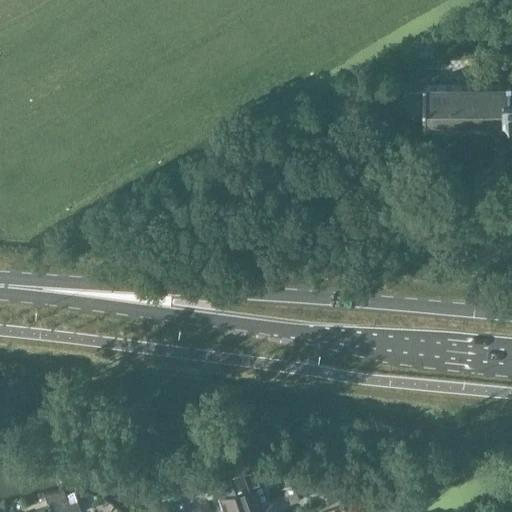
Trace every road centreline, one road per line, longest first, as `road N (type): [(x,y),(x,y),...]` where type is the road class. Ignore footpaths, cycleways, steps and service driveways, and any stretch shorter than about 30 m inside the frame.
road 1 (primary): [(110,299),(319,336),(511,356)]
road 2 (primary): [(511,315),(171,290),(110,299)]
